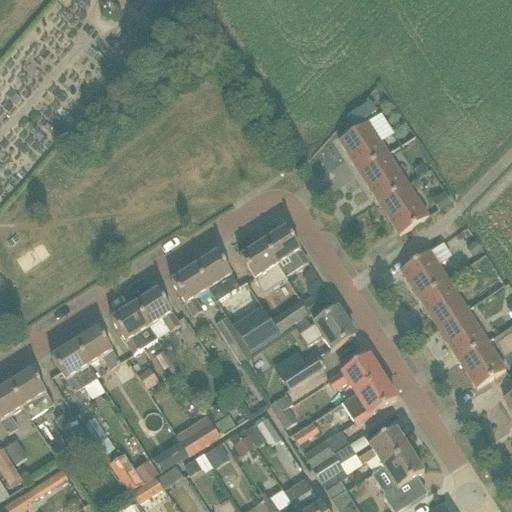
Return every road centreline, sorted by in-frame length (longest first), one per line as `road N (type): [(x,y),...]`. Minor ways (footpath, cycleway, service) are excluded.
road 1 (residential): [(0,368),(278,198)]
road 2 (residential): [(470,496),(349,293)]
road 3 (unclassified): [(349,293),(453,216),(511,157)]
road 4 (residential): [(349,293),(300,217),(278,198)]
